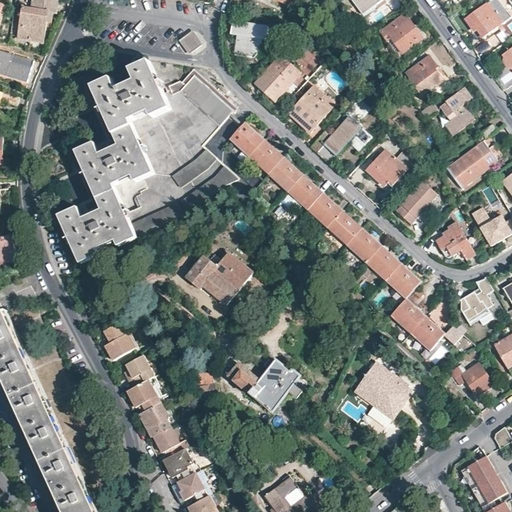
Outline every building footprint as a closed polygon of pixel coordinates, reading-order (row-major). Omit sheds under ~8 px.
[(48,12),(53,12),(56,13),(58,0),(32,0),(31,8),(23,7),(18,38),(43,42),(47,22),(48,12)] [(352,0),(363,14),(382,0),(352,0)] [(487,1),(466,17),(475,30),(478,28),(484,37),(511,16),(504,5),(495,12),(487,1)] [(381,31),(388,41),(393,37),(401,48),(403,52),(426,35),(420,27),(417,30),(405,14),(381,31)] [(269,27),(233,21),(231,35),(238,35),(235,56),(254,58),(258,54),(259,44),(261,44),(262,38),(267,39),(269,27)] [(192,32),(179,41),(187,53),(192,53),(201,45),(201,43),(201,42),(195,33),(192,32)] [(493,48),(503,41),(496,33),(487,40),(493,48)] [(393,37),(388,41),(396,52),(401,48),(393,37)] [(479,46),(484,53),(492,48),(487,41),(479,46)] [(511,46),(503,53),(511,64),(511,46)] [(34,61),(0,50),(0,65),(0,67),(0,74),(28,83),(34,61)] [(430,55),(406,74),(422,95),(444,78),(439,73),(442,71),(430,55)] [(281,56),(256,83),(275,101),(300,73),(281,56)] [(185,85),(182,82),(180,81),(162,88),(150,61),(131,70),(136,81),(117,90),(112,78),(93,87),(120,146),(101,154),(96,143),(76,151),(102,209),(83,219),(78,207),(59,216),(66,232),(64,234),(69,244),(71,243),(80,264),(99,255),(97,250),(117,241),(119,246),(188,213),(202,202),(223,187),(225,186),(244,203),(245,202),(254,192),(202,145),(233,111),(194,75),(185,85)] [(193,68),(190,72),(194,75),(233,111),(237,107),(193,68)] [(190,72),(182,82),(185,85),(194,75),(190,72)] [(314,86),(289,113),(310,132),(335,105),(314,86)] [(475,119),(464,104),(473,97),(466,87),(446,102),(447,102),(441,107),(448,117),(454,113),(457,116),(445,126),(453,136),(475,119)] [(20,98),(5,93),(2,102),(18,106),(20,98)] [(357,108),(364,115),(370,110),(363,103),(357,108)] [(440,111),(434,103),(422,111),(428,120),(440,111)] [(349,142),(354,136),(364,145),(372,137),(350,117),(332,135),(326,130),(311,146),(330,163),(349,142)] [(242,151),(249,157),(265,139),(246,122),(229,139),(242,151)] [(493,124),(482,132),(487,139),(490,137),(498,131),(493,124)] [(359,151),(364,145),(354,136),(349,142),(359,151)] [(490,137),(487,139),(447,169),(462,189),(499,161),(490,148),(495,144),(490,137)] [(269,175),(285,157),(265,139),(249,157),(269,175)] [(504,156),(495,144),(490,148),(499,161),(504,156)] [(385,149),(367,169),(385,186),(389,182),(393,185),(414,161),(402,151),(395,158),(385,149)] [(249,157),(242,151),(237,156),(244,163),(249,157)] [(285,157),(269,175),(288,193),(304,175),(285,157)] [(511,173),(503,181),(511,193),(511,173)] [(304,175),(288,193),(308,210),(324,192),(304,175)] [(438,193),(423,180),(396,211),(413,225),(419,219),(417,217),(427,206),(438,193)] [(324,192),(308,210),(327,228),(344,210),(324,192)] [(431,209),(427,206),(417,217),(419,219),(421,221),(431,209)] [(511,233),(511,231),(502,215),(492,221),(484,206),(473,213),(478,220),(492,245),(511,233)] [(344,210),(327,228),(347,246),(363,228),(344,210)] [(444,236),(437,240),(440,246),(446,255),(447,256),(448,257),(450,256),(452,255),(462,250),(468,260),(477,254),(458,222),(449,226),(450,229),(443,233),(444,236)] [(383,246),(363,228),(347,246),(367,264),(383,246)] [(0,264),(20,257),(13,236),(0,240),(0,264)] [(383,246),(367,264),(386,281),(402,263),(383,246)] [(205,256),(187,279),(200,290),(199,291),(203,294),(207,289),(227,306),(254,273),(225,250),(214,263),(205,256)] [(422,281),(402,263),(386,281),(405,299),(407,297),(422,281)] [(0,298),(6,311),(8,310),(44,293),(39,284),(34,274),(0,289),(0,298)] [(495,293),(487,277),(481,280),(478,285),(483,292),(477,295),(475,291),(463,298),(463,311),(469,322),(479,316),(482,321),(484,326),(494,320),(489,311),(495,307),(489,297),(495,293)] [(407,297),(405,299),(391,315),(410,333),(426,315),(407,297)] [(429,315),(441,326),(454,313),(441,302),(429,315)] [(0,371),(3,378),(16,406),(30,438),(45,469),(59,500),(64,511),(96,511),(5,312),(0,314),(0,371)] [(449,335),(426,315),(410,333),(433,353),(447,338),(457,347),(460,344),(466,336),(456,327),(449,335)] [(479,316),(469,322),(472,327),(482,321),(479,316)] [(126,322),(121,325),(126,336),(129,335),(136,350),(139,349),(126,322)] [(106,332),(109,337),(112,343),(109,345),(107,346),(114,361),(136,350),(129,335),(126,336),(121,325),(106,332)] [(511,333),(494,344),(508,368),(511,365),(511,333)] [(151,381),(156,378),(145,357),(127,366),(130,370),(134,379),(130,381),(134,389),(151,381)] [(266,373),(260,381),(284,400),(290,392),(297,398),(308,384),(300,378),(301,376),(292,369),(290,370),(277,360),(274,364),(270,361),(266,366),(269,369),(266,373)] [(377,362),(358,387),(396,415),(412,393),(401,385),(404,380),(394,372),(393,374),(377,362)] [(462,365),(448,374),(451,377),(453,376),(460,385),(468,380),(478,395),(494,384),(479,363),(466,372),(462,365)] [(284,400),(260,381),(240,364),(230,376),(274,412),(281,403),(284,400)] [(134,379),(130,370),(125,372),(130,381),(134,379)] [(206,375),(193,378),(197,390),(209,387),(206,375)] [(410,385),(404,380),(401,385),(412,393),(414,390),(409,387),(410,385)] [(151,381),(134,389),(128,392),(136,409),(139,407),(144,405),(147,411),(162,404),(151,381)] [(396,415),(358,387),(355,391),(393,419),(396,415)] [(147,411),(142,414),(140,415),(148,431),(155,428),(158,434),(173,427),(173,426),(162,404),(147,411)] [(182,443),(173,427),(158,434),(155,436),(159,445),(164,453),(167,451),(170,458),(182,451),(188,448),(192,446),(188,440),(182,443)] [(511,438),(505,427),(496,433),(496,438),(497,440),(498,440),(501,444),(500,445),(502,448),(511,442),(511,438)] [(148,431),(152,438),(155,436),(158,434),(155,428),(148,431)] [(182,451),(170,458),(164,461),(169,470),(171,469),(172,472),(175,470),(177,475),(180,481),(183,480),(198,472),(194,463),(195,462),(188,448),(182,451)] [(508,493),(487,456),(462,471),(485,511),(511,511),(506,502),(498,506),(494,501),(508,493)] [(200,471),(203,470),(198,460),(195,462),(194,463),(198,472),(200,471)] [(200,471),(198,472),(183,480),(186,488),(191,497),(198,494),(201,500),(213,494),(200,471)] [(309,493),(294,472),(267,492),(276,503),(282,510),(282,511),(315,511),(325,505),(313,490),(309,493)] [(223,511),(213,494),(201,500),(195,504),(199,511),(223,511)] [(279,511),(282,510),(276,503),(273,505),(278,511),(279,511)]
